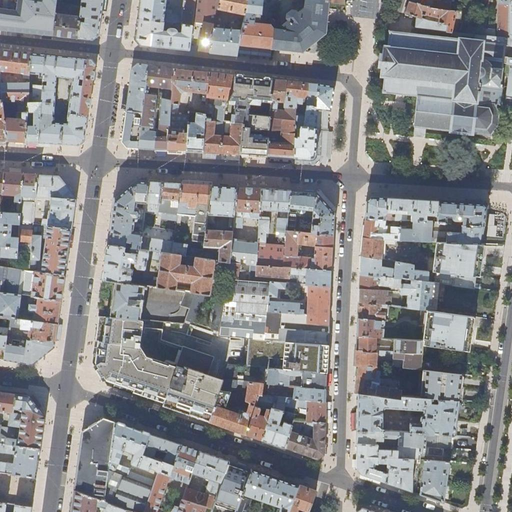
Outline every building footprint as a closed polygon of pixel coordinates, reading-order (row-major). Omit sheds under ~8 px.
[(50,35),(52,35),(55,12),(56,0),(0,0),(0,29),(2,30),(18,31),(47,34),(50,35)] [(81,0),(81,1),(86,2),(85,6),(80,6),(79,16),(84,17),(83,21),(79,20),(76,37),(92,39),(93,38),(98,34),(102,5),(102,0),(81,0)] [(192,20),(194,0),(140,0),(138,17),(159,20),(167,21),(176,22),(191,24),(192,20)] [(194,0),(192,20),(204,23),(204,21),(214,23),(217,8),(218,0),(194,0)] [(218,0),(217,8),(244,13),(246,0),(218,0)] [(246,0),(244,13),(242,21),(253,22),(254,12),(260,13),(261,0),(246,0)] [(273,28),(270,47),(301,51),(315,39),(324,31),(327,11),(327,1),(327,0),(299,0),(300,2),(305,2),(305,6),(297,12),(295,9),(291,9),(287,13),(286,17),(280,21),(283,23),(282,29),(273,28)] [(408,0),(408,2),(431,8),(450,11),(451,0),(408,0)] [(508,38),(508,0),(498,0),(498,37),(508,38)] [(407,7),(404,15),(416,17),(421,18),(422,14),(439,18),(438,23),(447,25),(446,32),(451,33),(456,12),(450,11),(431,8),(408,2),(407,7)] [(79,16),(80,6),(71,4),(70,14),(79,16)] [(55,12),(52,35),(69,37),(76,37),(79,20),(79,16),(70,14),(55,12)] [(422,14),(421,18),(429,21),(438,23),(439,18),(422,14)] [(159,20),(138,17),(135,38),(140,44),(162,46),(188,49),(191,24),(176,22),(175,28),(170,27),(168,27),(167,28),(166,29),(165,30),(162,29),(163,23),(167,24),(167,21),(159,20)] [(421,18),(416,17),(414,27),(432,29),(446,32),(447,25),(438,23),(429,21),(421,18)] [(197,50),(208,51),(213,27),(214,23),(204,21),(204,23),(203,26),(202,26),(197,50)] [(270,47),(273,28),(270,24),(253,22),(242,21),(240,29),(237,44),(238,44),(236,52),(249,53),(269,55),(270,47)] [(236,54),(236,52),(238,44),(237,44),(240,29),(213,27),(208,51),(221,53),(236,54)] [(502,68),(502,64),(503,60),(503,57),(504,45),(508,45),(508,38),(498,37),(494,37),(484,36),(475,35),(451,33),(450,38),(448,38),(448,37),(446,37),(446,38),(436,37),(436,36),(435,36),(434,36),(424,35),(425,34),(423,34),(423,35),(413,34),(413,33),(411,33),(411,34),(401,33),(401,32),(400,32),(400,33),(389,31),(388,47),(385,47),(384,54),(381,53),(380,61),(380,68),(382,69),(382,76),(385,77),(383,92),(401,93),(408,94),(417,95),(414,121),(413,126),(416,126),(415,130),(415,132),(420,133),(425,133),(425,132),(426,127),(449,130),(449,131),(473,134),(473,133),(490,135),(497,125),(498,114),(494,106),(496,106),(496,104),(500,105),(501,97),(501,88),(501,84),(500,84),(501,79),(502,68)] [(18,51),(0,49),(0,70),(14,72),(14,74),(17,74),(17,72),(29,73),(30,52),(18,51)] [(37,53),(30,52),(29,73),(39,74),(38,80),(42,80),(44,54),(37,53)] [(42,81),(46,81),(46,85),(42,84),(42,85),(37,142),(63,143),(78,144),(83,139),(86,119),(87,115),(78,114),(82,84),(78,84),(79,78),(83,78),(86,58),(44,54),(42,80),(42,81)] [(506,96),(511,96),(511,58),(503,57),(503,60),(502,64),(509,65),(506,96)] [(78,114),(87,115),(90,88),(94,65),(89,59),(86,58),(83,78),(82,84),(78,114)] [(126,110),(142,112),(144,89),(146,65),(136,63),(131,68),(129,88),(126,110)] [(159,66),(146,65),(144,89),(147,89),(147,86),(159,87),(171,88),(173,67),(159,66)] [(192,69),(173,67),(171,88),(171,93),(169,112),(177,112),(178,104),(179,103),(180,92),(183,90),(202,92),(206,92),(208,71),(192,69)] [(233,74),(208,71),(206,92),(206,96),(228,98),(232,91),(233,74)] [(270,92),(268,92),(270,78),(253,76),(233,74),(232,91),(228,98),(227,100),(234,101),(232,121),(242,121),(239,153),(252,154),(265,154),(268,116),(269,114),(247,112),(248,103),(249,98),(270,100),(270,92)] [(294,107),(284,106),(284,110),(275,109),(276,103),(274,102),(283,100),(285,80),(270,78),(268,92),(270,92),(270,100),(269,114),(268,116),(275,117),(281,117),(294,118),(294,114),(294,107)] [(316,83),(285,80),(283,100),(283,106),(284,106),(294,107),(295,107),(295,102),(301,103),(301,100),(306,100),(304,115),(294,114),(294,118),(294,125),(305,125),(305,126),(315,127),(315,118),(315,109),(329,110),(333,84),(316,83)] [(0,83),(0,84),(1,92),(28,92),(28,82),(0,83)] [(26,124),(24,141),(31,141),(37,142),(42,85),(33,84),(32,101),(28,101),(27,111),(34,111),(33,125),(26,124)] [(159,87),(147,86),(147,89),(144,89),(142,112),(138,147),(156,148),(166,149),(168,128),(169,112),(171,93),(158,92),(159,87)] [(4,117),(6,140),(16,141),(24,141),(26,124),(27,111),(28,101),(28,92),(1,92),(2,95),(2,99),(2,101),(17,101),(17,112),(18,112),(21,112),(21,118),(17,118),(11,118),(4,117)] [(222,135),(223,120),(224,108),(225,105),(218,105),(216,120),(208,119),(209,105),(205,105),(204,113),(202,151),(231,153),(239,153),(242,121),(232,121),(228,120),(228,123),(230,123),(229,135),(222,135)] [(126,147),(138,147),(142,112),(126,110),(124,125),(122,141),(126,147)] [(187,131),(186,150),(194,150),(202,151),(204,113),(195,112),(195,122),(188,121),(188,124),(187,131)] [(268,116),(265,154),(281,155),(293,156),(294,137),(294,129),(294,125),(294,118),(281,117),(279,140),(273,140),(275,117),(268,116)] [(294,137),(293,156),(304,157),(310,157),(314,154),(315,127),(305,126),(305,125),(294,125),(294,129),(299,130),(299,137),(294,137)] [(168,128),(166,149),(178,149),(186,150),(187,131),(184,131),(184,129),(168,128)] [(21,202),(23,174),(15,174),(4,173),(2,194),(2,195),(16,196),(16,202),(18,202),(21,202)] [(22,270),(30,271),(33,232),(33,224),(35,206),(37,175),(30,175),(23,174),(21,202),(20,214),(19,225),(19,237),(17,252),(26,253),(26,261),(23,261),(22,270)] [(59,177),(37,175),(35,206),(33,224),(38,225),(71,229),(74,212),(76,197),(59,177)] [(148,181),(143,181),(137,181),(114,200),(111,222),(108,245),(140,250),(141,238),(142,233),(139,233),(133,232),(133,227),(139,228),(142,229),(144,212),(148,181)] [(166,182),(148,181),(144,212),(159,214),(159,213),(162,213),(161,219),(176,221),(177,215),(181,183),(166,182)] [(195,184),(181,183),(177,215),(194,217),(192,234),(205,236),(205,230),(206,223),(208,211),(204,211),(204,209),(195,208),(195,202),(209,203),(212,186),(195,184)] [(224,186),(212,186),(209,203),(208,211),(206,223),(213,224),(214,215),(229,216),(233,216),(236,187),(224,186)] [(248,188),(236,187),(233,216),(232,228),(232,231),(235,232),(236,228),(241,229),(242,218),(254,219),(258,220),(259,217),(259,209),(260,188),(255,188),(248,188)] [(275,189),(260,188),(259,209),(263,210),(277,211),(275,233),(278,233),(277,243),(276,245),(275,247),(264,246),(265,233),(267,233),(269,218),(266,218),(259,217),(258,220),(258,224),(258,229),(258,235),(257,243),(256,265),(282,267),(283,257),(285,242),(286,231),(287,220),(288,208),(290,190),(275,189)] [(301,191),(290,190),(288,208),(313,211),(315,192),(301,191)] [(310,234),(332,236),(333,213),(315,192),(313,211),(312,218),(318,219),(318,226),(311,225),(310,234)] [(396,198),(366,197),(365,202),(364,219),(384,219),(384,214),(385,213),(394,214),(394,220),(412,221),(425,221),(426,215),(437,216),(438,201),(410,199),(396,198)] [(457,202),(438,201),(437,216),(436,223),(450,224),(451,219),(453,220),(455,221),(457,221),(459,220),(461,220),(462,219),(462,218),(465,218),(464,225),(461,225),(460,233),(446,232),(445,239),(445,242),(465,243),(479,244),(481,235),(482,227),(483,216),(484,211),(484,209),(483,207),(483,205),(481,203),(457,202)] [(208,211),(209,203),(195,202),(195,208),(204,209),(204,211),(208,211)] [(0,256),(17,258),(17,252),(19,237),(11,237),(12,224),(19,225),(20,214),(17,213),(1,212),(0,223),(0,256)] [(504,219),(483,216),(482,227),(481,235),(502,238),(504,219)] [(384,219),(364,219),(362,238),(361,246),(360,256),(380,259),(383,260),(385,244),(394,245),(394,240),(399,240),(399,229),(399,227),(390,227),(389,234),(385,234),(385,226),(383,226),(384,219)] [(399,229),(399,240),(414,241),(430,242),(430,238),(431,222),(425,221),(412,221),(411,229),(399,229)] [(35,272),(36,272),(37,266),(42,266),(41,273),(65,276),(68,253),(71,229),(38,225),(38,231),(47,233),(43,260),(40,260),(41,236),(35,236),(36,232),(33,232),(30,271),(35,272)] [(205,230),(205,236),(203,247),(219,248),(218,261),(223,262),(229,262),(231,240),(232,231),(205,230)] [(285,242),(283,257),(296,258),(296,257),(297,245),(296,245),(297,232),(286,231),(285,242)] [(303,269),(330,271),(331,252),(332,236),(310,234),(297,232),(296,245),(297,245),(314,247),(313,258),(296,257),(296,258),(283,257),(282,267),(303,269)] [(141,238),(140,250),(171,254),(173,243),(173,242),(170,242),(141,238)] [(257,243),(231,240),(229,262),(227,276),(227,279),(237,279),(237,277),(240,259),(241,259),(243,260),(245,259),(246,259),(246,265),(250,266),(250,265),(255,265),(256,265),(257,243)] [(474,276),(479,244),(465,243),(445,242),(438,242),(434,272),(461,275),(474,276)] [(173,243),(171,254),(180,256),(195,258),(196,258),(197,251),(187,249),(187,245),(173,243)] [(140,250),(108,245),(105,267),(103,280),(130,284),(132,276),(133,276),(135,275),(135,271),(130,267),(130,262),(131,263),(135,263),(135,266),(137,269),(143,270),(145,269),(146,258),(160,260),(156,288),(175,290),(177,281),(191,283),(190,293),(194,293),(209,295),(214,261),(212,260),(201,259),(196,258),(195,258),(194,267),(179,265),(180,256),(171,254),(140,250)] [(380,259),(360,256),(359,267),(359,275),(380,277),(401,279),(410,280),(427,281),(428,271),(412,270),(413,265),(394,262),(393,270),(380,267),(380,259)] [(330,280),(330,271),(303,269),(282,267),(256,265),(255,265),(255,270),(254,276),(275,278),(296,279),(296,280),(302,281),(303,282),(305,282),(305,285),(307,285),(329,287),(330,280)] [(32,296),(35,272),(30,271),(22,270),(16,269),(0,266),(0,292),(21,295),(29,296),(32,296)] [(41,273),(36,272),(35,272),(32,296),(39,297),(61,301),(63,288),(65,276),(41,273)] [(452,285),(473,288),(474,276),(461,275),(434,272),(433,282),(438,283),(452,285)] [(359,282),(358,289),(378,290),(379,285),(400,287),(400,283),(401,279),(380,277),(359,275),(359,282)] [(267,312),(268,302),(268,297),(270,282),(248,280),(237,279),(227,279),(224,298),(221,321),(230,322),(229,337),(238,338),(248,339),(264,341),(267,312)] [(130,284),(103,280),(99,309),(98,316),(103,317),(104,316),(140,320),(142,304),(144,288),(147,289),(147,286),(130,284)] [(429,310),(435,311),(437,299),(432,298),(433,282),(427,281),(410,280),(410,284),(400,283),(400,287),(400,292),(399,292),(402,295),(401,300),(399,300),(396,298),(386,297),(387,291),(378,290),(358,289),(358,295),(358,302),(380,304),(388,305),(406,307),(429,310)] [(284,289),(285,284),(270,282),(268,297),(277,298),(277,289),(284,289)] [(307,285),(306,315),(306,324),(328,325),(329,305),(329,287),(307,285)] [(21,295),(0,292),(0,293),(0,316),(8,318),(18,319),(19,309),(21,295)] [(180,306),(189,309),(194,293),(190,293),(185,292),(180,306)] [(224,298),(209,295),(194,293),(189,309),(185,320),(192,323),(199,302),(214,304),(210,328),(219,331),(221,321),(224,298)] [(39,297),(32,296),(29,296),(28,304),(30,305),(29,310),(29,311),(36,312),(35,321),(58,324),(59,312),(61,301),(39,297)] [(282,313),(304,314),(304,309),(299,309),(300,304),(268,302),(267,312),(282,313)] [(357,310),(357,319),(383,321),(384,321),(385,313),(380,312),(380,308),(388,308),(388,305),(380,304),(358,302),(357,310)] [(18,319),(35,321),(36,312),(29,311),(29,310),(19,309),(18,319)] [(422,341),(421,345),(438,347),(465,351),(469,316),(435,311),(429,310),(425,341),(422,340),(422,341)] [(267,312),(264,341),(278,342),(279,329),(281,329),(281,323),(282,313),(267,312)] [(306,324),(306,315),(304,314),(282,313),(281,323),(306,324)] [(103,317),(98,316),(96,338),(94,347),(93,354),(96,355),(95,362),(96,364),(91,366),(98,381),(101,381),(105,378),(106,380),(114,383),(112,386),(141,396),(140,398),(154,403),(155,401),(163,403),(182,347),(161,340),(163,330),(145,328),(144,333),(139,332),(140,320),(104,316),(103,317)] [(55,342),(58,324),(35,321),(18,319),(8,318),(7,327),(30,330),(29,336),(23,336),(23,335),(20,334),(20,338),(32,340),(55,342)] [(356,328),(356,336),(363,336),(375,338),(382,339),(383,321),(357,319),(356,328)] [(230,322),(221,321),(219,331),(218,336),(229,337),(230,322)] [(327,338),(328,325),(306,324),(281,323),(281,329),(279,329),(278,342),(301,344),(310,345),(327,345),(327,338)] [(54,348),(55,342),(32,340),(20,338),(7,336),(4,361),(23,364),(33,365),(54,348)] [(356,342),(355,351),(392,352),(421,354),(421,345),(422,341),(393,340),(393,347),(375,346),(375,338),(363,336),(356,336),(356,342)] [(264,341),(248,339),(247,367),(259,368),(268,369),(296,371),(326,374),(326,373),(320,373),(320,369),(325,369),(325,366),(323,366),(324,346),(327,346),(327,345),(310,345),(301,344),(278,342),(264,341)] [(209,422),(222,383),(202,376),(209,355),(183,347),(182,347),(163,403),(162,406),(169,408),(209,422)] [(358,366),(356,377),(374,379),(376,367),(375,367),(376,362),(378,363),(378,360),(392,361),(392,358),(392,352),(355,351),(355,358),(354,366),(358,366)] [(421,354),(392,352),(392,358),(403,359),(402,368),(420,369),(421,354)] [(392,358),(392,361),(391,367),(395,367),(402,368),(403,359),(392,358)] [(232,381),(237,366),(229,365),(223,380),(232,381)] [(268,369),(267,373),(266,384),(267,384),(283,386),(288,386),(289,381),(291,381),(292,376),(298,377),(298,381),(299,383),(301,383),(300,388),(325,390),(325,383),(326,374),(296,371),(268,369)] [(422,369),(420,397),(430,398),(437,399),(457,401),(461,374),(422,369)] [(354,394),(357,394),(374,395),(385,397),(400,399),(400,396),(400,391),(398,390),(378,386),(380,379),(374,379),(356,377),(355,386),(354,394)] [(236,388),(237,381),(232,381),(223,380),(222,383),(209,422),(228,429),(246,435),(253,413),(258,395),(265,396),(267,384),(266,384),(248,383),(245,402),(249,403),(249,405),(247,412),(239,410),(236,410),(235,413),(224,409),(230,393),(230,391),(231,388),(236,388)] [(283,389),(283,386),(267,384),(265,396),(274,397),(282,398),(283,389)] [(325,395),(325,390),(300,388),(294,387),(292,399),(308,401),(324,402),(325,395)] [(43,429),(45,417),(30,397),(0,392),(0,442),(40,448),(43,429)] [(357,412),(356,431),(372,432),(373,429),(382,430),(382,414),(381,411),(385,407),(422,410),(422,415),(420,416),(419,417),(419,423),(409,423),(409,426),(402,425),(402,431),(433,434),(433,429),(438,429),(438,434),(452,435),(457,401),(437,399),(437,403),(430,403),(430,398),(420,397),(400,396),(400,399),(385,397),(374,395),(357,394),(357,404),(357,412)] [(246,435),(255,438),(262,440),(271,408),(274,397),(265,396),(258,395),(253,413),(246,435)] [(324,414),(324,402),(308,401),(292,399),(282,398),(274,397),(271,408),(283,412),(285,407),(296,409),(296,407),(299,407),(298,410),(297,415),(306,415),(306,422),(324,422),(324,414)] [(292,422),(294,415),(283,412),(271,408),(262,440),(275,445),(285,448),(289,432),(290,428),(292,422)] [(77,475),(75,490),(88,496),(108,503),(125,510),(132,511),(144,511),(153,487),(127,477),(129,472),(130,469),(118,465),(110,461),(115,422),(104,418),(83,431),(77,475)] [(159,472),(169,476),(173,465),(163,461),(159,459),(143,453),(151,434),(132,428),(115,422),(110,461),(118,465),(123,450),(130,452),(128,460),(131,461),(131,462),(131,463),(132,464),(137,466),(149,471),(150,467),(154,469),(158,473),(159,472)] [(323,441),(324,422),(306,422),(292,422),(290,428),(299,430),(298,433),(313,437),(312,440),(289,432),(285,448),(300,453),(317,459),(323,455),(323,441)] [(356,437),(356,443),(376,444),(376,441),(383,441),(383,437),(396,438),(397,437),(398,437),(397,445),(443,448),(450,449),(452,435),(438,434),(433,434),(402,431),(399,431),(386,430),(382,430),(373,429),(372,432),(356,431),(356,437)] [(180,444),(151,434),(143,453),(159,459),(160,455),(155,453),(156,449),(162,451),(166,453),(163,461),(173,465),(180,444)] [(38,463),(40,448),(0,442),(0,451),(16,454),(14,464),(0,462),(0,472),(36,478),(38,463)] [(389,457),(412,459),(416,459),(418,459),(424,460),(442,461),(443,448),(397,445),(397,450),(377,449),(378,444),(376,444),(356,443),(356,449),(356,454),(389,457)] [(182,481),(192,449),(180,444),(173,465),(169,476),(182,481)] [(192,473),(199,451),(192,449),(182,481),(188,484),(192,473)] [(221,483),(229,461),(216,457),(199,451),(192,473),(207,478),(206,480),(209,481),(210,479),(214,480),(221,483)] [(356,468),(360,474),(371,478),(386,483),(389,484),(411,492),(412,459),(389,457),(356,454),(356,468)] [(434,499),(443,502),(448,462),(442,461),(424,460),(419,494),(434,499)] [(242,494),(251,469),(236,464),(229,461),(221,483),(216,498),(214,503),(236,510),(241,497),(242,494)] [(247,495),(261,500),(270,476),(261,472),(251,469),(242,494),(247,495)] [(127,477),(153,487),(155,482),(129,472),(127,477)] [(163,494),(169,476),(159,472),(158,473),(155,482),(153,487),(144,511),(157,511),(163,494)] [(268,503),(277,478),(274,477),(270,476),(261,500),(268,503)] [(287,511),(298,485),(288,482),(277,478),(268,503),(280,507),(279,509),(278,509),(277,511),(287,511)] [(216,498),(221,483),(214,480),(209,483),(205,495),(216,498)] [(308,510),(315,491),(309,489),(298,485),(287,511),(295,511),(297,507),(308,510)] [(212,509),(214,503),(216,498),(205,495),(186,489),(183,500),(206,507),(212,509)] [(73,502),(71,511),(95,511),(97,506),(105,508),(103,511),(124,511),(125,510),(108,503),(88,496),(75,490),(73,502)] [(245,511),(250,500),(246,499),(241,497),(236,510),(235,511),(245,511)] [(204,511),(206,507),(183,500),(182,500),(178,511),(204,511)] [(31,511),(32,507),(16,504),(14,511),(5,511),(7,503),(0,501),(0,511),(31,511)] [(14,511),(16,504),(7,503),(5,511),(14,511)]
